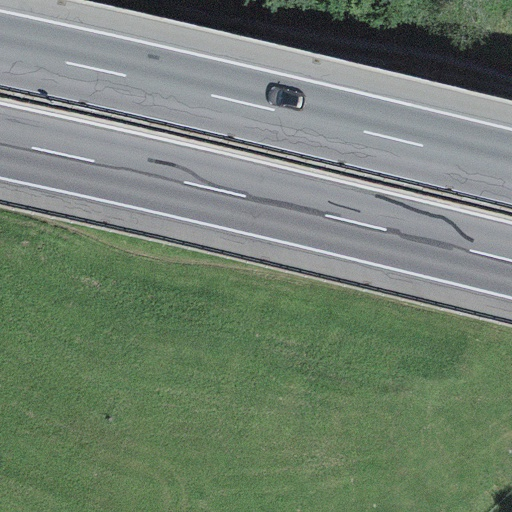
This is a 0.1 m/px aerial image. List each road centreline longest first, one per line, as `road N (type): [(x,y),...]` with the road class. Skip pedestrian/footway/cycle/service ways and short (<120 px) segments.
road 1 (motorway): [(0,141),(511,262)]
road 2 (motorway): [(511,167),(0,48)]
